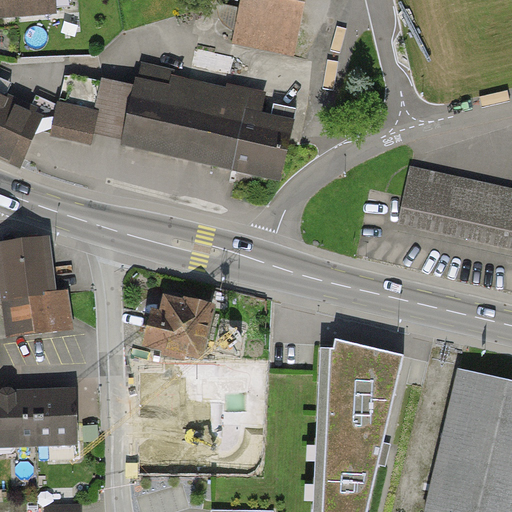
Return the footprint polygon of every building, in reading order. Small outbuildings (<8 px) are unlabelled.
[(0,0),(0,21),(63,18),(61,0),(0,0)] [(250,0),(239,45),(300,60),(314,0),(250,0)] [(240,2),(224,2),(224,25),(240,25),(240,2)] [(141,91),(106,84),(95,134),(289,180),(303,119),(274,112),(277,100),(263,97),(264,90),(232,83),(230,90),(178,77),(180,70),(148,62),(141,91)] [(93,144),(95,134),(106,84),(77,77),(66,77),(59,107),(70,111),(64,137),(93,144)] [(41,120),(0,101),(0,156),(20,166),(41,120)] [(511,248),(511,191),(412,170),(400,224),(511,248)] [(48,241),(0,247),(0,268),(9,336),(72,328),(68,294),(55,296),(48,241)] [(150,355),(205,369),(217,312),(162,299),(150,355)] [(377,511),(412,363),(320,341),(313,511),(377,511)] [(511,511),(511,384),(456,371),(423,511),(511,511)] [(0,446),(88,444),(86,389),(0,391),(0,446)] [(84,511),(85,503),(47,504),(46,511),(84,511)]
